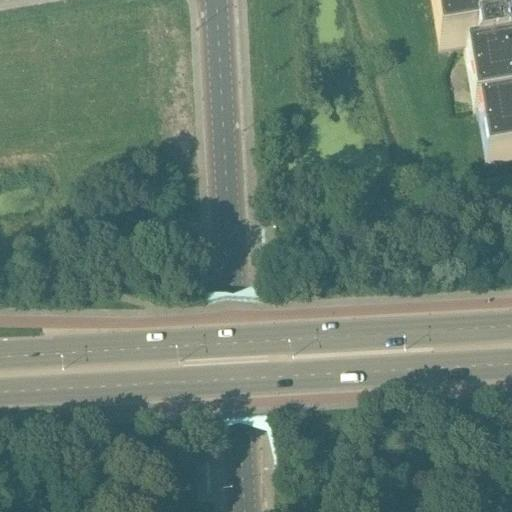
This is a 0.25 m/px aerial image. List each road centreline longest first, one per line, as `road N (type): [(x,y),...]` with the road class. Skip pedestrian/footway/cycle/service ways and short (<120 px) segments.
road 1 (secondary): [(511,327),(0,358)]
road 2 (secondary): [(0,394),(511,364)]
road 3 (residential): [(244,511),(215,0)]
